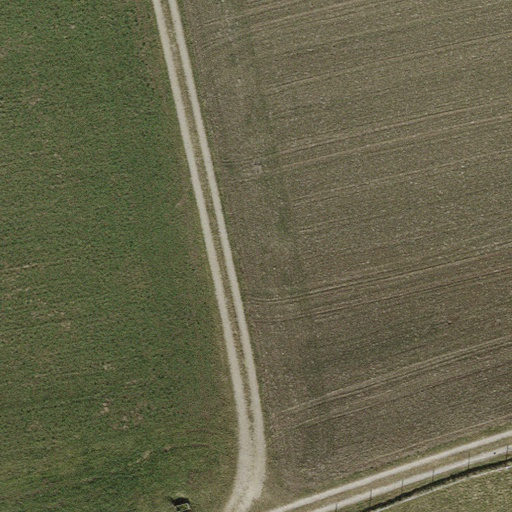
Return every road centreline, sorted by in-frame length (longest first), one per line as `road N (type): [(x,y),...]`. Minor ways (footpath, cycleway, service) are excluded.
road 1 (track): [(166,0),(254,433),(239,511)]
road 2 (track): [(511,441),(296,511)]
